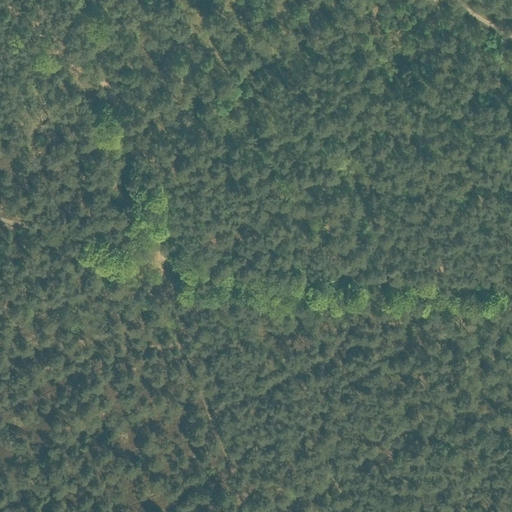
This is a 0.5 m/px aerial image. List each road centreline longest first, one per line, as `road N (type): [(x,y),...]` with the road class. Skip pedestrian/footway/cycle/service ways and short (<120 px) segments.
road 1 (track): [(163,266),(511,288)]
road 2 (track): [(118,112),(134,120),(153,116),(410,0)]
road 3 (track): [(511,412),(423,442),(275,511)]
road 4 (track): [(0,12),(107,84)]
